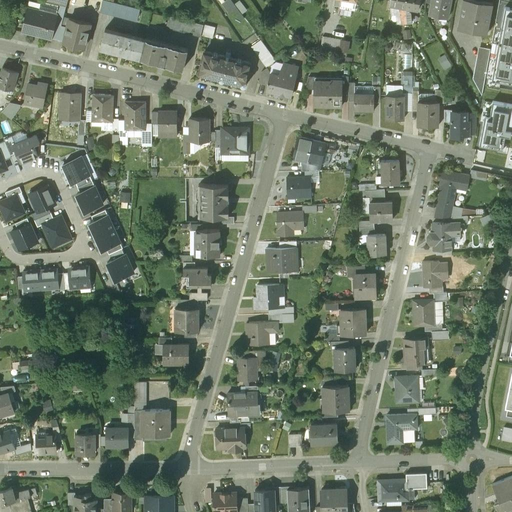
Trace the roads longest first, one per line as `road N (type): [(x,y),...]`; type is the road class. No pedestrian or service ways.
road 1 (residential): [(187,470),(283,115)]
road 2 (residential): [(358,462),(429,148)]
road 3 (residential): [(0,46),(283,115)]
road 4 (residential): [(470,443),(511,229)]
road 5 (residential): [(0,469),(187,470)]
road 6 (residential): [(187,470),(358,462)]
road 7 (residential): [(283,115),(429,148)]
road 8 (residential): [(0,188),(50,174),(92,254)]
